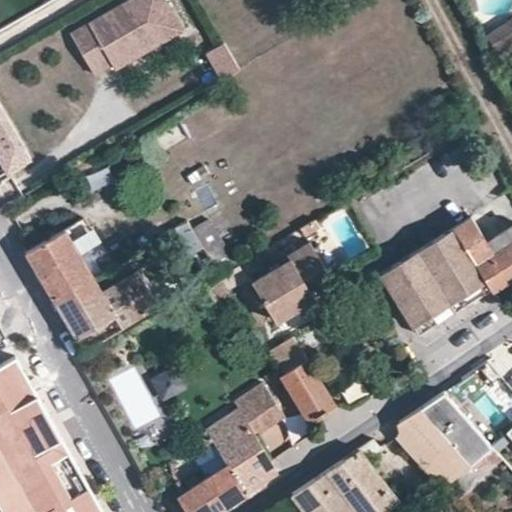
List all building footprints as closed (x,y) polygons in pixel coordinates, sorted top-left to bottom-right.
[(163,0),(114,0),(66,28),(90,68),(107,58),(110,64),(130,52),(122,38),(149,23),(157,36),(178,24),(163,0)] [(511,14),(496,25),(505,39),(511,34),(511,14)] [(496,25),(486,32),(495,46),(505,39),(496,25)] [(239,65),(223,40),(204,51),(219,76),(239,65)] [(27,145),(0,104),(0,155),(4,161),(27,145)] [(26,249),(52,296),(91,274),(77,251),(95,240),(83,214),(26,249)] [(471,215),(452,226),(490,285),(511,271),(511,223),(487,240),(471,215)] [(209,218),(192,228),(208,253),(225,243),(209,218)] [(446,300),(465,289),(470,297),(475,294),(477,297),(492,288),(490,285),(452,226),(414,250),(446,300)] [(141,245),(146,242),(156,237),(152,230),(136,239),(141,245)] [(333,278),(309,237),(287,250),(286,248),(278,252),(282,259),(251,278),(275,317),(314,294),(312,291),(308,285),(315,281),(318,287),(333,278)] [(146,242),(141,245),(127,254),(132,264),(152,252),(146,242)] [(225,243),(208,253),(221,274),(237,264),(225,243)] [(446,300),(414,250),(379,272),(415,332),(434,320),(428,312),(446,300)] [(91,274),(52,296),(52,297),(82,348),(158,304),(151,292),(165,284),(151,261),(100,290),(91,274)] [(318,287),(315,281),(308,285),(312,291),(318,287)] [(446,300),(452,309),(470,297),(465,289),(446,300)] [(428,312),(434,320),(452,309),(446,300),(428,312)] [(234,309),(221,317),(225,325),(239,317),(234,309)] [(337,402),(293,333),(266,350),(309,419),(337,402)] [(0,493),(10,511),(100,511),(14,362),(0,370),(0,493)] [(282,414),(260,381),(231,400),(235,406),(204,427),(227,461),(177,493),(188,511),(213,511),(277,470),(253,432),(282,414)] [(422,403),(471,459),(490,443),(470,419),(444,389),(422,403)] [(442,484),(471,459),(422,403),(397,420),(399,422),(399,425),(398,429),(396,432),(442,484)] [(372,436),(289,493),(304,511),(377,511),(396,497),(365,458),(380,446),(372,436)] [(500,456),(490,443),(471,459),(442,484),(452,495),(500,456)] [(511,479),(511,469),(507,463),(501,469),(511,480),(511,479)]
